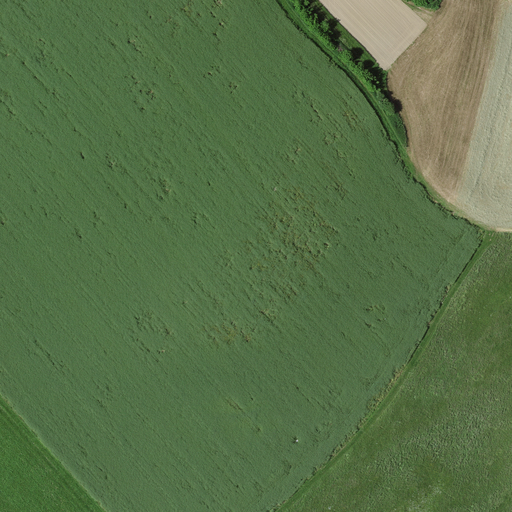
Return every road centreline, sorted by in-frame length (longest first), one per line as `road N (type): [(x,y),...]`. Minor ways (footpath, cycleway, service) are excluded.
road 1 (track): [(349,438),(397,379),(486,226),(511,227)]
road 2 (track): [(0,410),(96,511)]
